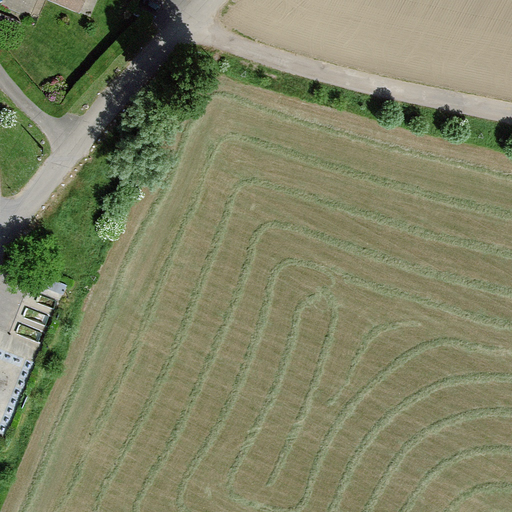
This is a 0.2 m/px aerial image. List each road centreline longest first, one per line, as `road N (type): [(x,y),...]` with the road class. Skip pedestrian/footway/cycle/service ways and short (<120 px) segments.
road 1 (track): [(182,29),(511,112)]
road 2 (track): [(0,223),(29,207),(126,86),(211,0)]
